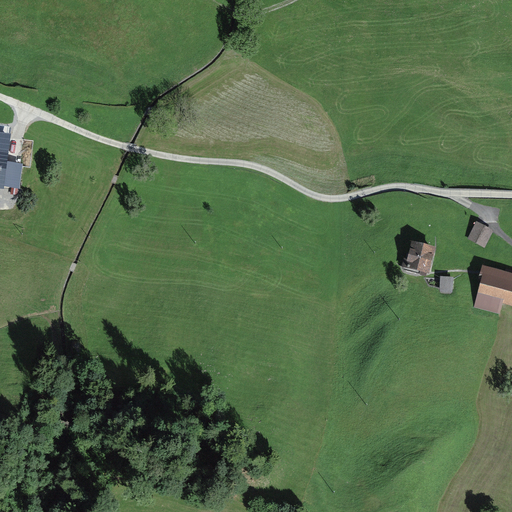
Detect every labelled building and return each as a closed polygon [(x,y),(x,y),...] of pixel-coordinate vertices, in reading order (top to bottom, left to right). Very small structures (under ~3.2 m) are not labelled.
[(15,159),(0,157),(0,191),(11,193),(15,159)] [(494,229),(477,218),(466,236),(484,246),(494,229)] [(436,250),(404,238),(395,262),(428,273),(436,250)] [(511,274),(487,267),(480,290),(511,300),(511,274)] [(452,271),(439,271),(440,290),(453,292),(452,271)]
